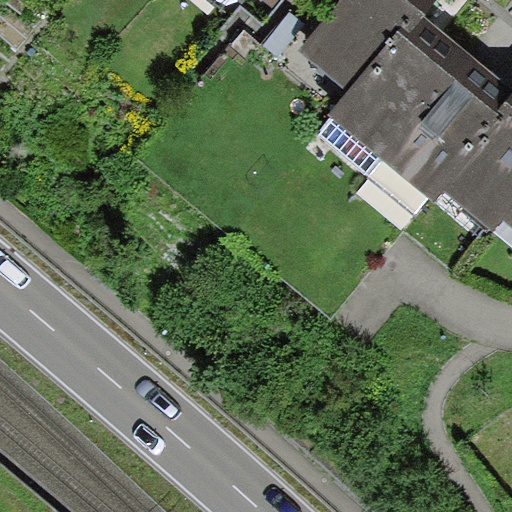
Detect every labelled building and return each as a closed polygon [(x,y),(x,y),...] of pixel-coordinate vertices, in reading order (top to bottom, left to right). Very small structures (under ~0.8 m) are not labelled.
[(215,0),(230,11),(238,0),(215,0)] [(340,0),(294,59),(344,98),(409,15),(421,0),(340,0)] [(457,53),(409,15),(344,98),(327,120),(375,157),(457,53)] [(511,96),(457,53),(375,157),(430,201),(436,194),(511,96)] [(511,96),(436,194),(484,232),(490,224),(511,196),(511,96)] [(511,196),(490,224),(511,241),(511,196)]
